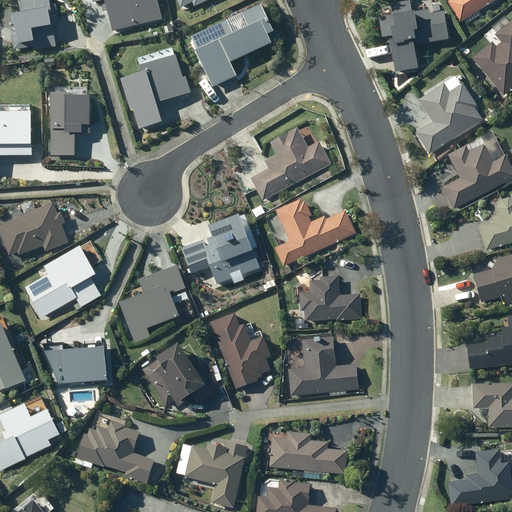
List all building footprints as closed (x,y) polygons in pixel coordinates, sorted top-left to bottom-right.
[(23,15),(12,17),(17,50),(34,48),(35,51),(58,47),(50,0),(35,0),(21,3),(23,15)] [(94,0),(96,4),(107,2),(114,31),(163,20),(158,0),(94,0)] [(212,0),(177,0),(182,10),(194,4),(196,8),(212,0)] [(453,0),(448,4),(461,24),(499,0),(453,0)] [(431,14),(431,12),(415,14),(415,9),(413,9),(412,2),(392,5),(394,17),(380,19),(383,37),(396,36),(398,50),(394,51),(397,73),(420,70),(417,46),(451,42),(447,12),(431,14)] [(194,39),(200,52),(198,53),(215,89),(239,77),(233,65),(282,41),(264,4),(194,39)] [(484,37),(491,45),(473,59),(505,98),(511,91),(511,23),(497,36),(493,30),(484,37)] [(176,57),(173,49),(139,60),(143,74),(123,80),(139,130),(164,122),(158,104),(193,93),(188,78),(186,78),(179,56),(176,57)] [(446,85),(420,102),(434,123),(417,134),(431,155),(483,122),(475,109),(479,107),(464,84),(451,92),(446,85)] [(77,134),(84,134),(85,126),(91,126),(92,98),(72,98),(72,95),(55,95),(54,110),(51,110),(50,139),(48,139),(47,155),(76,156),(77,134)] [(0,155),(31,156),(33,107),(0,105),(0,155)] [(309,146),(299,127),(272,142),(278,153),(265,161),(270,168),(252,178),(265,201),(333,163),(320,140),(309,146)] [(445,155),(457,179),(441,188),(452,209),(511,177),(511,174),(488,130),(477,136),(481,144),(466,152),(463,146),(445,155)] [(491,224),(477,227),(483,250),(511,242),(511,201),(505,198),(499,200),(494,209),(496,216),(489,218),(491,224)] [(70,244),(63,225),(67,223),(63,212),(59,213),(55,203),(19,216),(20,219),(0,225),(0,226),(11,256),(19,253),(20,256),(43,247),(45,252),(70,244)] [(300,203),(279,213),(283,223),(282,223),(286,233),(288,232),(293,243),(278,250),(285,264),(317,249),(318,251),(333,244),(333,242),(353,233),(350,227),(351,227),(351,226),(350,226),(348,221),(349,220),(348,219),(347,220),(344,214),(326,222),(324,219),(309,226),(306,220),(307,220),(306,217),(309,215),(308,214),(309,213),(309,212),(308,213),(305,207),(306,207),(305,206),(304,205),(301,206),(300,203)] [(182,249),(194,281),(212,289),(234,281),(236,285),(246,281),(245,277),(263,270),(255,248),(258,247),(247,215),(212,228),(215,236),(182,249)] [(272,237),(261,237),(269,258),(277,251),(272,237)] [(43,317),(78,299),(82,308),(104,296),(100,288),(103,287),(83,248),(46,267),(50,275),(27,288),(43,317)] [(490,267),(470,273),(478,303),(483,301),(484,304),(493,302),(492,299),(501,296),(503,305),(511,302),(511,263),(509,255),(490,260),(491,265),(489,265),(490,267)] [(180,266),(140,280),(145,294),(122,302),(136,343),(151,338),(148,329),(181,317),(173,294),(188,289),(180,266)] [(313,292),(302,293),(304,311),(307,311),(308,321),(339,319),(339,321),(364,319),(362,295),(343,296),(341,276),(323,277),(323,281),(313,281),(313,292)] [(216,323),(238,390),(261,382),(260,379),(265,377),(264,374),(274,371),(270,359),(275,357),(268,336),(255,341),(250,325),(245,326),(241,314),(216,323)] [(499,334),(483,336),(484,343),(464,345),(467,369),(511,364),(511,315),(504,316),(506,327),(498,328),(499,334)] [(0,326),(0,392),(30,380),(5,324),(0,326)] [(308,368),(291,370),(293,397),(360,390),(358,364),(339,366),(336,337),(306,340),(308,368)] [(77,340),(78,349),(47,351),(60,384),(108,382),(106,348),(86,349),(85,340),(77,340)] [(146,369),(169,406),(178,400),(183,407),(196,399),(200,405),(222,391),(205,365),(201,368),(186,344),(146,369)] [(511,383),(470,384),(470,409),(486,409),(486,428),(511,426),(511,383)] [(65,421),(57,425),(50,410),(34,418),(27,403),(1,416),(8,430),(4,432),(7,440),(0,443),(0,469),(1,472),(53,447),(50,441),(62,435),(62,434),(70,431),(65,421)] [(79,458),(107,468),(108,465),(129,473),(128,477),(151,484),(153,478),(160,481),(166,464),(136,453),(143,433),(129,428),(129,426),(114,421),(111,430),(100,426),(99,431),(93,429),(91,436),(87,435),(79,458)] [(332,443),(314,442),(314,434),(291,432),(291,439),(275,437),(272,468),(349,475),(351,451),(331,449),(332,443)] [(187,476),(219,485),(214,502),(236,509),(250,458),(248,458),(251,448),(229,442),(228,448),(212,444),(210,449),(196,445),(187,476)] [(475,474),(463,476),(464,480),(445,483),(448,507),(511,499),(511,463),(505,464),(505,463),(498,463),(497,449),(473,452),(475,474)] [(259,511),(339,511),(340,508),(312,506),(314,484),(299,483),(300,481),(283,479),(282,489),(271,487),(270,498),(261,497),(259,511)] [(48,511),(39,500),(23,511),(48,511)]
